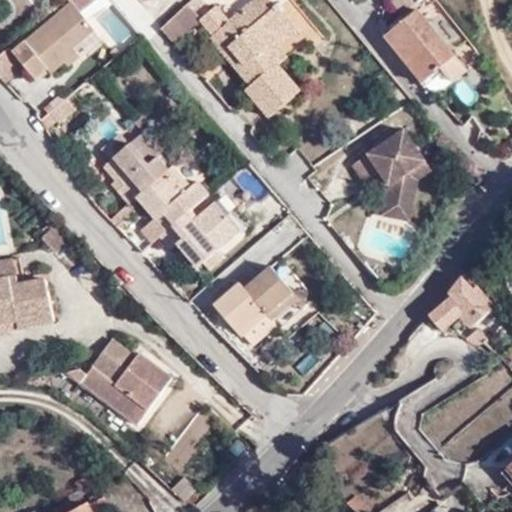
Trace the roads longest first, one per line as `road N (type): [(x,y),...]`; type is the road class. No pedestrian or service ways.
road 1 (residential): [(298,430),(0,112)]
road 2 (tertiary): [(511,197),(298,430)]
